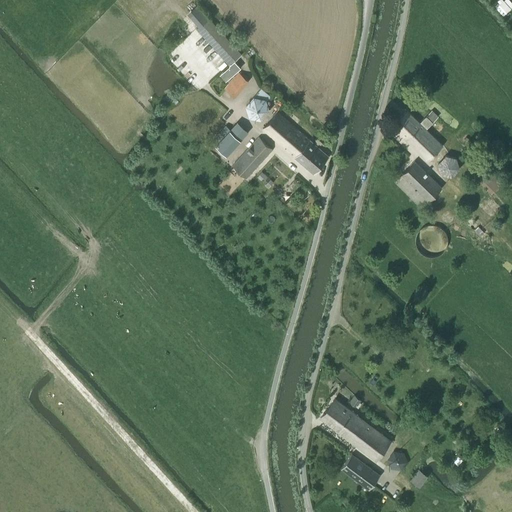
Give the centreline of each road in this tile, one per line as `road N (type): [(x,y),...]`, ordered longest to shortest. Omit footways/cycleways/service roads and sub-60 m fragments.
road 1 (unclassified): [(271,511),(262,435),(369,0)]
road 2 (unclassified): [(307,511),(304,414),(404,0)]
